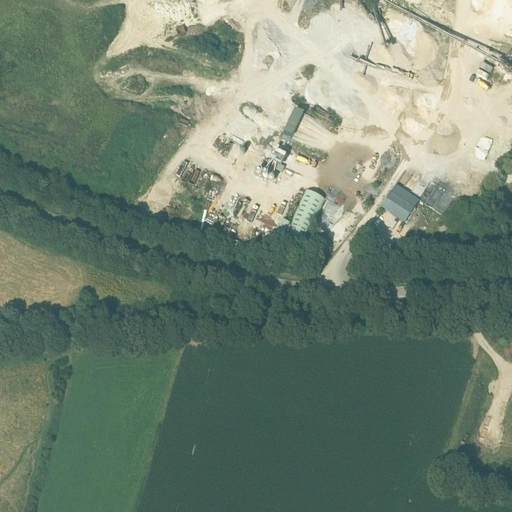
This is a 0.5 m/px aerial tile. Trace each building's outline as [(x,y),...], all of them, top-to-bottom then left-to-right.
[(335,91),(344,101),(347,98),(338,88),(335,91)] [(288,141),(301,113),(293,109),(279,137),(288,141)] [(279,165),(283,156),(271,151),(263,169),(280,177),(284,167),(279,165)] [(419,202),(396,187),(387,201),(390,203),(387,207),(396,212),(393,215),(405,223),(419,202)] [(305,191),(286,237),(304,244),(323,198),(305,191)] [(239,219),(231,242),(259,252),(266,232),(282,238),(289,217),(248,202),(247,205),(240,203),(235,217),(239,219)]
